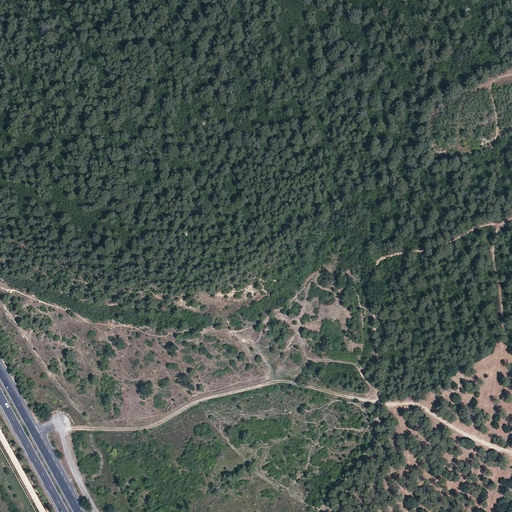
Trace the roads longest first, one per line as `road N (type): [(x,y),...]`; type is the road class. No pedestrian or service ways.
road 1 (track): [(411,511),(478,441),(502,351),(493,241),(496,226),(511,216)]
road 2 (track): [(64,429),(146,427),(194,402),(280,382),(382,403)]
road 3 (track): [(382,403),(416,404),(511,453)]
road 4 (track): [(376,269),(373,401)]
road 5 (primary): [(0,397),(63,511)]
road 6 (unclassified): [(35,434),(63,426),(95,511)]
